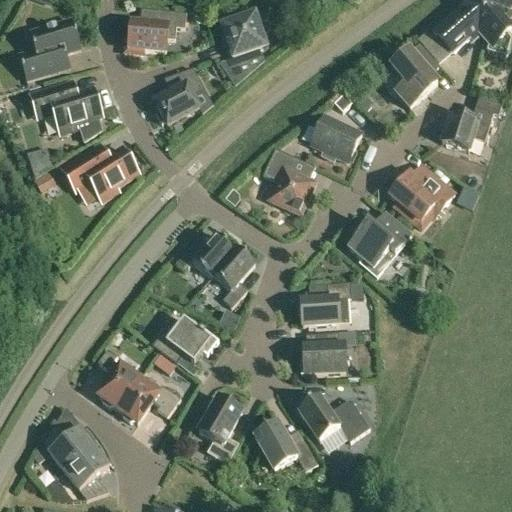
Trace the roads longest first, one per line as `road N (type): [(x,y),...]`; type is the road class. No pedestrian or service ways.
road 1 (residential): [(292,264),(156,473)]
road 2 (residential): [(47,386),(197,197)]
road 3 (residential): [(453,96),(292,264)]
road 4 (residential): [(47,386),(156,473)]
road 5 (residential): [(197,197),(149,145),(122,89)]
